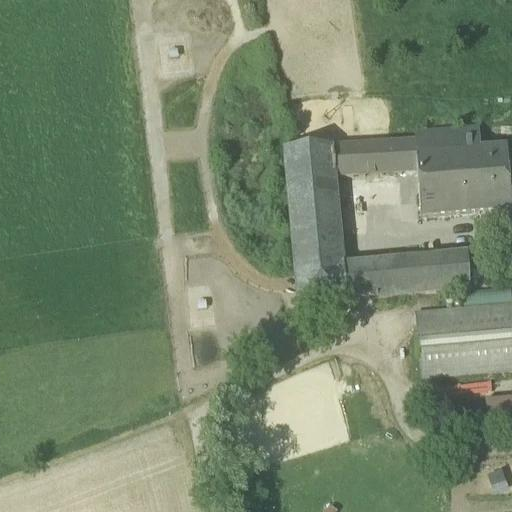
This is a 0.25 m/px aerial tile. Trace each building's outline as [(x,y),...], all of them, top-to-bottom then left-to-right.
[(484,129),(467,131),(476,216),(511,212),(511,147),(486,150),(484,129)] [(428,221),(476,216),(467,131),(419,135),(420,141),(423,175),(428,221)] [(420,141),(368,147),(371,180),(423,175),(420,141)] [(368,147),(338,150),(341,183),(371,180),(368,147)] [(306,310),(362,305),(359,267),(350,268),(341,183),(338,150),(291,154),(306,310)] [(471,256),(413,262),(417,299),(475,293),(471,256)] [(384,303),(417,299),(413,262),(380,265),(384,303)] [(362,305),(384,303),(380,265),(359,267),(362,305)] [(462,297),(464,314),(511,309),(511,300),(511,292),(462,297)] [(415,318),(421,383),(511,375),(511,309),(464,314),(415,318)] [(511,401),(485,403),(488,437),(511,434),(511,401)]
